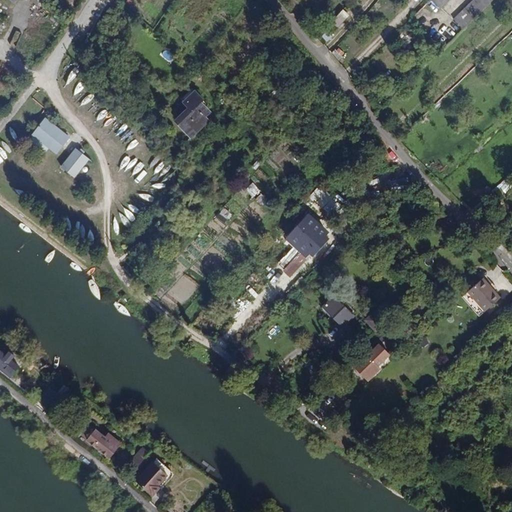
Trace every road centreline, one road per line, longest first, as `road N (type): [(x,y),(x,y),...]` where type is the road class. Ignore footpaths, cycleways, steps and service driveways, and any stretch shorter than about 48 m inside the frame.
road 1 (track): [(106,226),(114,261),(134,287),(215,352),(472,511)]
road 2 (residential): [(511,264),(427,185),(271,0)]
road 3 (residential): [(0,386),(152,511)]
road 4 (residential): [(44,75),(105,164),(106,226)]
